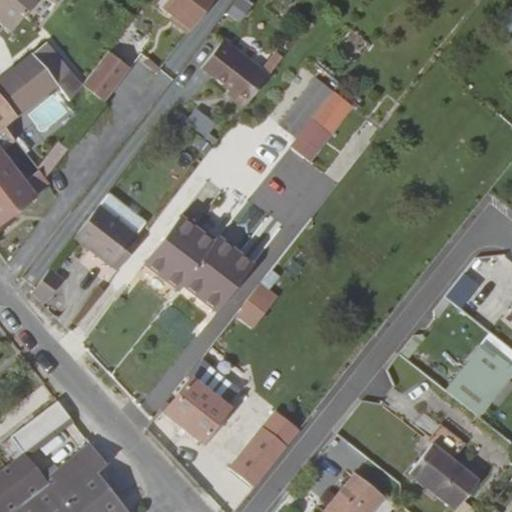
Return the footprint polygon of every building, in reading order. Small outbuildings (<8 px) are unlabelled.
[(15,24),(37,0),(0,0),(0,24),(9,32),(12,30),(15,24)] [(173,23),(186,33),(212,0),(164,0),(160,7),(176,20),(173,23)] [(242,23),(256,3),(251,0),(238,0),(229,14),(242,23)] [(246,104),(267,77),(222,41),(201,68),(246,104)] [(0,100),(14,117),(55,84),(69,73),(44,44),(41,46),(30,55),(17,65),(0,79),(0,100)] [(106,52),(80,87),(102,103),(128,69),(106,52)] [(260,72),(267,77),(282,58),(275,53),(260,72)] [(314,79),(280,122),(298,136),(332,93),(314,79)] [(298,136),(290,147),(310,162),(352,108),(332,93),(298,136)] [(0,100),(0,151),(13,141),(2,127),(14,117),(0,100)] [(187,123),(210,137),(219,123),(196,109),(187,123)] [(37,171),(44,179),(66,150),(58,144),(37,171)] [(0,223),(35,197),(8,162),(0,152),(0,223)] [(98,206),(73,238),(111,267),(135,235),(144,223),(106,194),(98,206)] [(143,263),(177,289),(181,284),(213,244),(179,217),(143,263)] [(111,267),(116,271),(141,239),(135,235),(111,267)] [(213,244),(181,284),(214,311),(251,265),(217,239),(213,244)] [(31,293),(42,305),(62,280),(49,269),(31,293)] [(463,272),(448,297),(465,308),(481,284),(463,272)] [(236,319),(259,331),(279,294),(256,282),(236,319)] [(480,348),(445,391),(477,417),(511,373),(480,348)] [(227,408),(189,379),(164,412),(201,441),(227,408)] [(10,436),(23,454),(69,417),(57,401),(10,436)] [(437,422),(424,439),(431,444),(449,458),(462,441),(437,422)] [(228,468),(253,488),(285,447),(260,427),(228,468)] [(23,454),(11,438),(4,445),(15,460),(23,454)] [(126,511),(96,473),(106,466),(89,444),(24,493),(37,511),(126,511)] [(455,510),(453,511),(472,511),(460,502),(477,481),(431,444),(409,473),(455,510)] [(370,511),(383,497),(354,474),(323,511),(370,511)]
